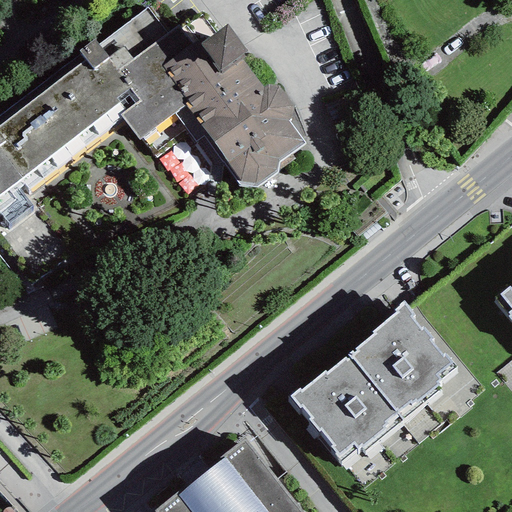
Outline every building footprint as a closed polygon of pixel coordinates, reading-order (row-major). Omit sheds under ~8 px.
[(0,211),(122,119),(138,141),(175,114),(195,141),(202,136),(239,185),(255,186),(276,172),(279,162),(305,144),(289,122),(293,107),(278,86),(263,88),(243,60),(245,58),(242,54),(247,51),(227,24),(215,34),(201,15),(189,25),(186,21),(168,34),(147,7),(98,44),(94,39),(78,51),(80,54),(0,114),(0,211)] [(509,286),(499,294),(493,299),(511,321),(511,287),(511,288),(509,286)] [(373,334),(348,354),(403,420),(441,390),(438,387),(440,385),(437,382),(456,366),(445,354),(443,355),(430,340),(433,339),(422,327),(420,328),(412,317),(415,315),(404,301),(399,304),(399,306),(393,310),(395,313),(372,332),(373,334)] [(299,388),(289,396),(300,409),(301,408),(310,418),(308,420),(319,432),(321,431),(333,446),(331,448),(336,453),(334,454),(340,462),(356,449),(357,450),(361,447),(365,452),(403,420),(348,354),(326,373),(325,371),(301,390),(299,388)] [(304,511),(245,438),(154,511),(304,511)]
